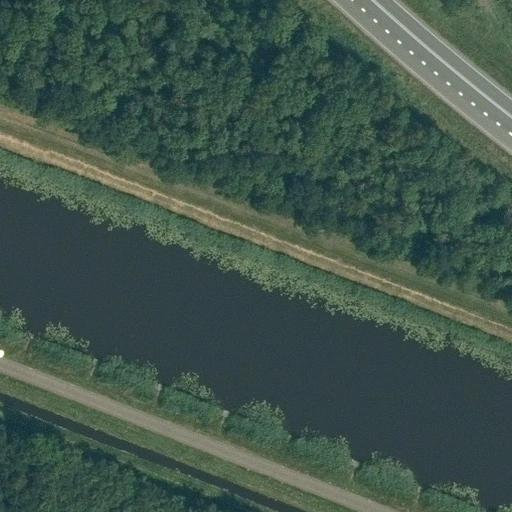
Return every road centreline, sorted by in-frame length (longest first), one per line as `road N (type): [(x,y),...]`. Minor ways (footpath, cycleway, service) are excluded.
road 1 (unclassified): [(378,511),(0,364)]
road 2 (trunk): [(511,119),(371,0)]
